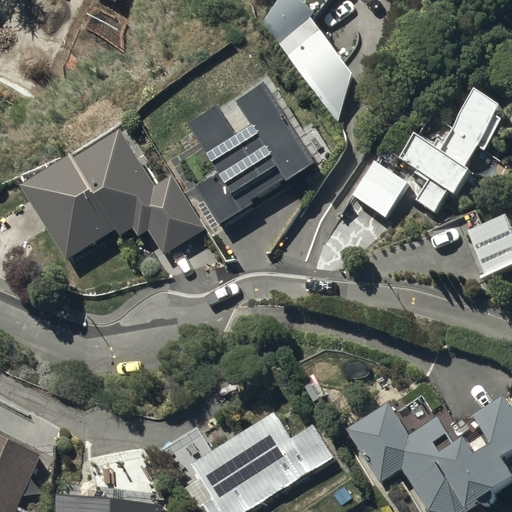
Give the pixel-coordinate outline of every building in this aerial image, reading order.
[(339,0),(295,0),(271,32),(339,122),(357,80),(319,26),(339,0)] [(419,198),(437,209),(451,186),(456,190),(473,163),(469,160),(480,142),(488,146),(507,115),(498,110),(505,98),(481,84),(456,125),(433,111),(421,130),(418,128),(402,155),(420,166),(417,171),(430,179),(419,198)] [(198,170),(232,227),(302,185),(293,169),(310,159),(283,114),(242,138),(244,143),(198,170)] [(69,254),(127,220),(135,233),(151,229),(165,252),(203,228),(167,173),(162,184),(125,121),(25,180),(69,254)] [(353,191),(387,214),(411,179),(377,156),(353,191)] [(511,211),(510,208),(470,226),(488,269),(484,271),(485,273),(511,261),(511,198),(511,199),(511,201),(511,211)] [(391,412),(348,439),(379,492),(403,478),(424,511),(474,511),(480,508),(481,508),(482,509),(483,509),(484,509),(485,509),(486,509),(487,509),(488,509),(489,508),(490,508),(491,507),(492,507),(492,506),(493,506),(493,505),(494,504),(494,503),(495,502),(495,501),(495,500),(495,499),(495,498),(495,497),(495,496),(494,495),(511,483),(511,477),(504,464),(511,459),(511,413),(507,404),(476,422),(476,426),(451,426),(444,414),(432,421),(423,407),(398,422),(391,412)] [(207,511),(256,511),(335,463),(315,431),(293,445),(275,418),(194,469),(204,485),(194,491),(207,511)] [(30,511),(17,505),(42,453),(0,433),(0,511),(30,511)] [(63,493),(60,511),(168,511),(170,502),(163,501),(163,495),(69,485),(68,493),(63,493)]
